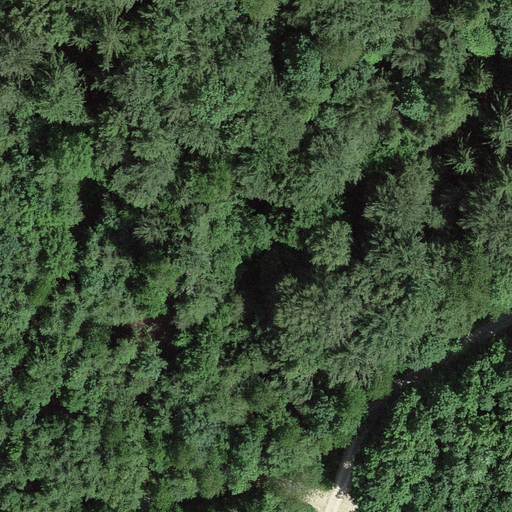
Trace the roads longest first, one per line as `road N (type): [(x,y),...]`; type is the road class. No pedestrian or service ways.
road 1 (track): [(135,511),(233,477),(371,406)]
road 2 (track): [(371,406),(511,306)]
road 3 (track): [(233,477),(288,486),(355,511)]
